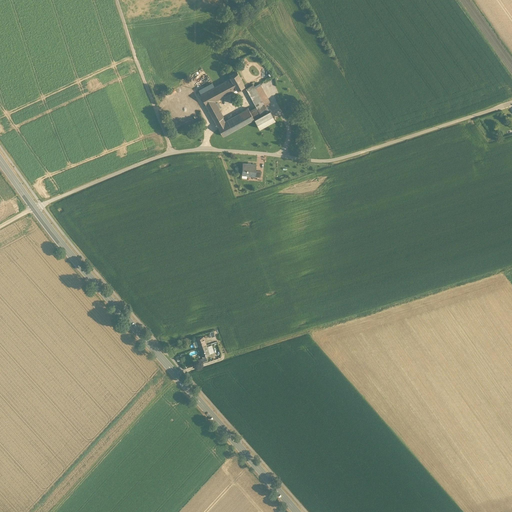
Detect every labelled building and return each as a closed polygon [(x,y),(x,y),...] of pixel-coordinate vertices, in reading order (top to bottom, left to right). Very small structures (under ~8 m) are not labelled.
[(237,72),(229,76),(230,78),(236,88),(236,89),(244,85),(237,72)] [(199,81),(203,89),(212,84),(207,76),(199,81)] [(236,88),(230,78),(200,94),(213,117),(220,113),(214,100),(236,88)] [(254,84),(246,88),(251,97),(259,93),(256,87),(254,84)] [(259,93),(266,106),(267,105),(271,103),(261,85),(256,87),(259,93)] [(259,93),(251,97),(257,108),(261,115),(268,111),(266,106),(259,93)] [(275,120),(267,105),(266,106),(268,111),(261,115),(254,119),(259,128),(275,120)] [(248,108),(225,121),(222,116),(214,120),(223,136),(254,119),(250,112),(248,108)] [(257,108),(250,112),(254,119),(261,115),(257,108)] [(256,165),(244,164),(244,167),(242,167),(242,174),(255,176),(255,170),(256,165)] [(203,336),(196,339),(199,348),(206,345),(203,336)] [(212,343),(206,345),(209,353),(215,351),(212,343)] [(206,345),(199,348),(202,356),(209,354),(209,353),(206,345)]
